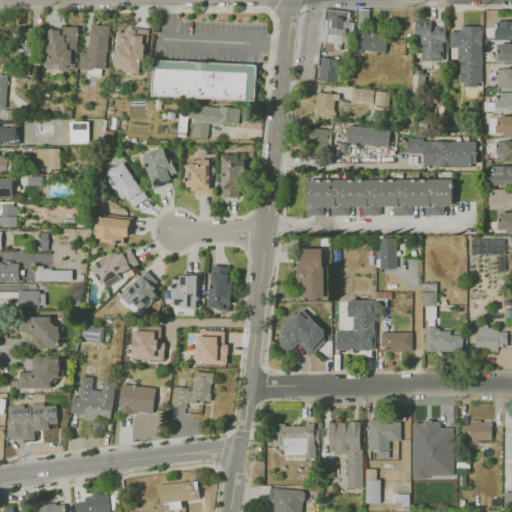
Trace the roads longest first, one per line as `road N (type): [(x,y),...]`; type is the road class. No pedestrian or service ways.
road 1 (tertiary): [(292,0),(271,226),(229,511)]
road 2 (residential): [(511,387),(248,387)]
road 3 (tertiary): [(239,449),(0,477)]
